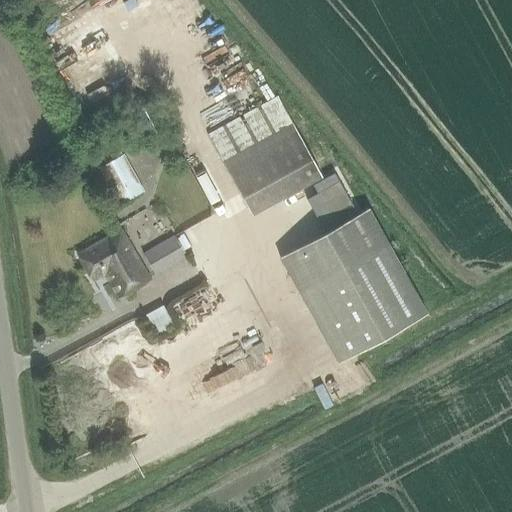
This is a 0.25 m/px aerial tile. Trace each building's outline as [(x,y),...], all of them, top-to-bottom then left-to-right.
[(276,97),(207,136),(221,163),(292,124),(276,97)] [(292,124),(221,163),(251,216),(321,177),(292,124)] [(112,162),(129,201),(152,191),(135,152),(112,162)] [(315,194),(306,200),(317,220),(349,202),(338,182),(334,174),(311,186),(315,194)] [(282,257),(296,284),(337,357),(421,311),(380,238),(365,211),(282,257)] [(119,297),(147,281),(119,233),(77,257),(90,279),(104,271),(119,297)] [(173,237),(142,256),(154,277),(185,259),(173,237)] [(167,332),(184,323),(173,302),(156,312),(167,332)]
